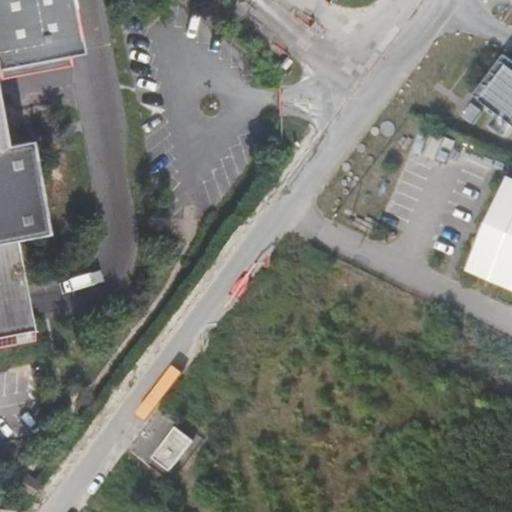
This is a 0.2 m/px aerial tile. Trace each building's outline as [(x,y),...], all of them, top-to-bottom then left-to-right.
[(0,0),(0,347),(32,340),(12,240),(0,182),(0,86),(71,72),(55,0),(0,0)] [(478,96),(511,119),(511,55),(508,53),(478,96)] [(0,164),(0,182),(12,240),(33,236),(17,161),(0,164)] [(511,179),(473,268),(511,284),(511,179)] [(195,443),(177,429),(154,460),(171,474),(195,443)]
